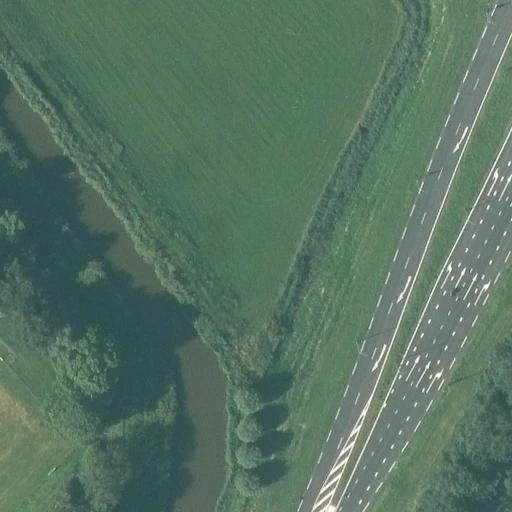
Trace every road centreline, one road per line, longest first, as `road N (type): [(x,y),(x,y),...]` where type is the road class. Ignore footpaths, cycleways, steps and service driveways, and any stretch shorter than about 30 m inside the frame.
road 1 (primary): [(511,0),(309,511)]
road 2 (primary): [(347,511),(511,179)]
